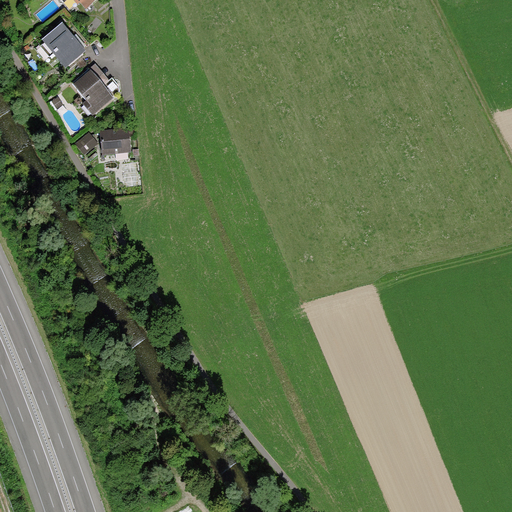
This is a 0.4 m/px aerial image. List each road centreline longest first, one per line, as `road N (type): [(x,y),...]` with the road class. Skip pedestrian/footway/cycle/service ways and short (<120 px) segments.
road 1 (track): [(299,511),(145,283),(0,31)]
road 2 (motorway): [(84,511),(0,294)]
road 3 (track): [(429,0),(511,163)]
road 4 (motorway): [(0,364),(54,511)]
